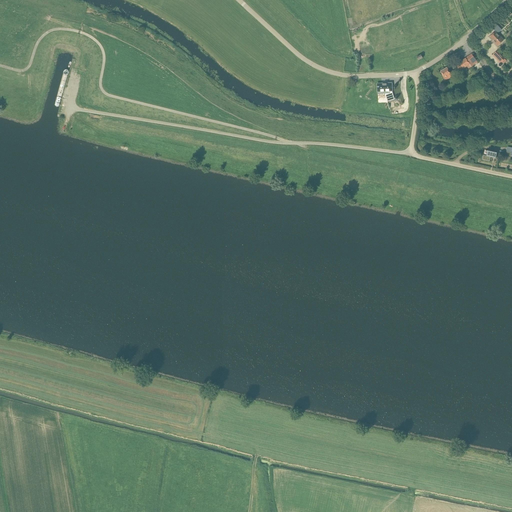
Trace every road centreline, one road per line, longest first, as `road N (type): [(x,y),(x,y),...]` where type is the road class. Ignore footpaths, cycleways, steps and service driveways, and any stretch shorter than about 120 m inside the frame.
road 1 (unclassified): [(410,153),(270,142),(74,108),(76,71)]
road 2 (unclassified): [(414,73),(340,74),(313,65),(239,0)]
